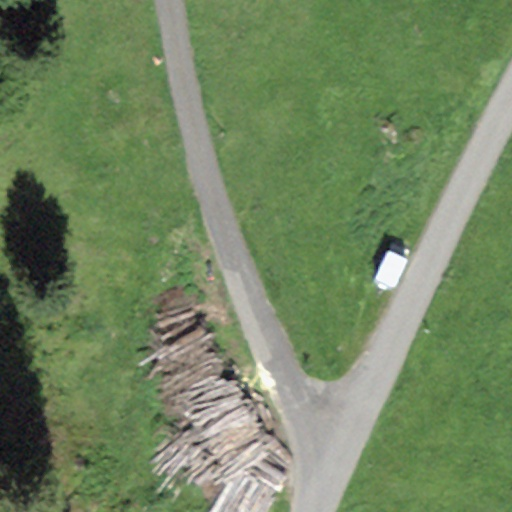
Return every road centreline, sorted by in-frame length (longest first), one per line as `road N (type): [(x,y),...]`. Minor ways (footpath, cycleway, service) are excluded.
road 1 (track): [(329,476),(250,281),(169,0)]
road 2 (unclassified): [(313,511),(511,106)]
